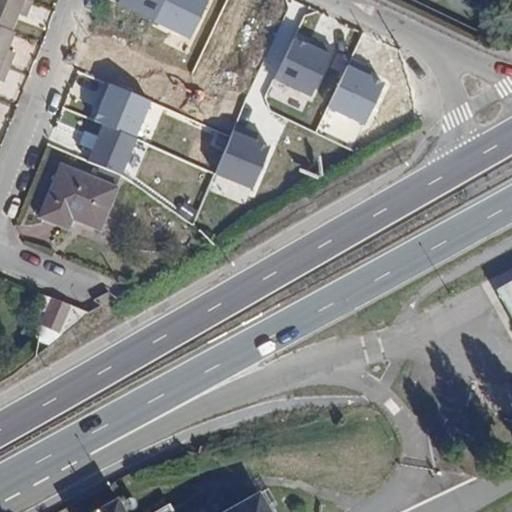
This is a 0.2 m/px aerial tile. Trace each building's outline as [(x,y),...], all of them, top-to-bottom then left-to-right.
[(0,0),(0,81),(2,82),(15,53),(8,49),(16,33),(12,31),(19,14),(26,17),(32,0),(0,0)] [(119,0),(117,6),(155,24),(165,0),(119,0)] [(208,0),(165,0),(155,24),(190,39),(208,0)] [(332,55),(293,37),(273,79),(313,97),(332,55)] [(383,81),(346,64),(326,109),(363,126),(383,81)] [(152,102),(109,85),(94,123),(101,125),(137,140),(152,102)] [(137,140),(101,125),(87,164),(123,177),(137,140)] [(270,146),(233,130),(214,174),(251,190),(270,146)] [(117,188),(62,166),(41,218),(68,229),(73,219),(100,230),(117,188)] [(71,307),(52,299),(42,325),(60,333),(71,307)] [(264,511),(255,495),(226,511),(115,511),(112,506),(102,511),(264,511)]
